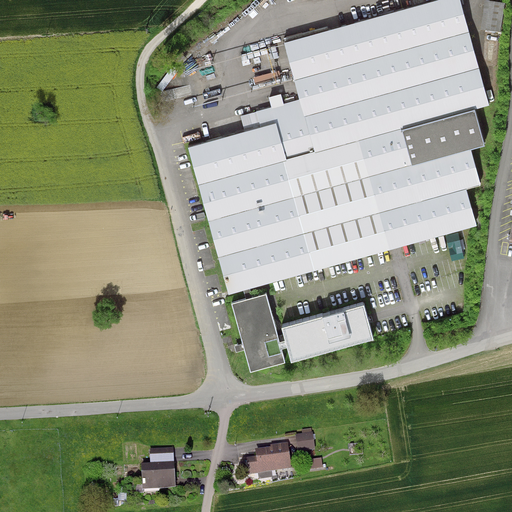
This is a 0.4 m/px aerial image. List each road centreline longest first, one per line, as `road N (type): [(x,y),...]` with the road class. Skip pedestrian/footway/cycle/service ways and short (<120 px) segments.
road 1 (track): [(200,0),(144,55),(139,79),(227,398)]
road 2 (residential): [(227,398),(392,372),(511,336)]
road 3 (residential): [(0,412),(227,398)]
